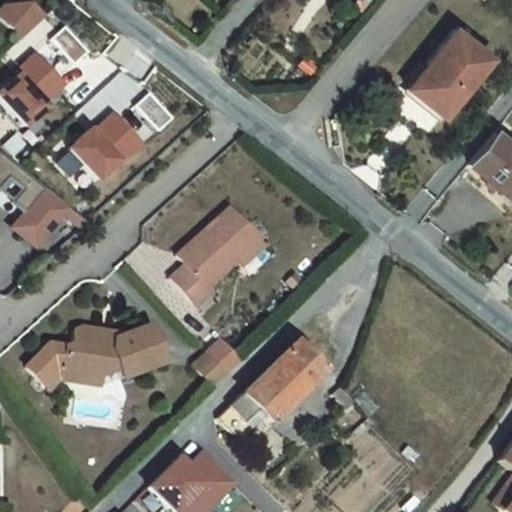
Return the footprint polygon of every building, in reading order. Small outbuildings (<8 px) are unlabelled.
[(315,0),(345,24),(359,8),(365,0),(315,0)] [(367,14),(359,8),(345,24),(339,31),(347,38),(367,14)] [(43,40),(66,65),(81,51),(58,26),(43,40)] [(3,41),(0,44),(0,52),(22,71),(42,50),(26,37),(3,41)] [(434,58),(387,116),(425,145),(471,88),(434,58)] [(139,144),(166,118),(142,92),(114,118),(139,144)] [(103,108),(57,150),(89,185),(135,143),(103,108)] [(501,230),(511,216),(511,186),(481,162),(456,194),(501,230)] [(0,192),(0,228),(11,215),(27,228),(16,241),(23,246),(44,223),(3,189),(0,192)] [(71,246),(44,223),(23,246),(52,270),(66,253),(71,246)] [(235,305),(261,275),(229,244),(199,276),(235,305)] [(91,262),(71,246),(66,253),(85,268),(91,262)] [(218,323),(235,305),(199,276),(184,292),(191,299),(176,314),(211,347),(226,331),(218,323)] [(224,392),(237,378),(216,358),(203,371),(224,392)] [(164,402),(156,367),(145,369),(104,361),(88,363),(88,377),(76,377),(60,376),(38,400),(56,415),(66,404),(66,402),(66,399),(66,398),(69,396),(74,396),(73,399),(113,405),(134,400),(137,407),(164,402)] [(278,369),(202,448),(223,468),(247,443),(255,451),(307,397),(278,369)] [(224,392),(203,371),(187,387),(209,409),(224,392)] [(66,404),(56,415),(62,420),(72,409),(111,415),(113,405),(73,399),(74,396),(69,396),(66,398),(66,399),(66,402),(66,404)] [(328,435),(336,428),(321,413),(314,421),(328,435)] [(511,432),(477,479),(504,500),(511,489),(511,432)] [(134,487),(158,511),(168,511),(177,503),(185,511),(199,511),(229,484),(193,447),(178,463),(168,453),(134,487)] [(511,511),(511,506),(504,500),(494,511),(511,511)]
